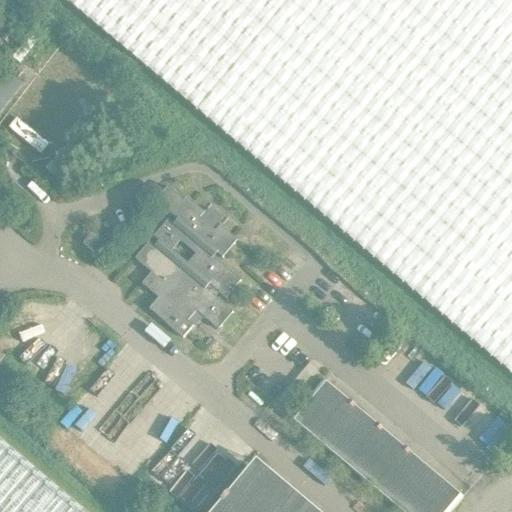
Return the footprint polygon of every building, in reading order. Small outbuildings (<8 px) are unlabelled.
[(0,31),(23,8),(15,0),(11,0),(0,12),(0,31)] [(511,0),(62,0),(197,112),(511,376),(511,0)] [(19,64),(47,29),(39,24),(12,58),(19,64)] [(0,95),(18,70),(7,62),(3,68),(2,67),(0,70),(0,95)] [(60,159),(51,168),(65,181),(74,171),(60,159)] [(156,240),(161,245),(157,249),(152,245),(136,264),(150,275),(142,285),(158,299),(149,310),(183,340),(193,327),(194,328),(203,318),(209,323),(217,331),(232,314),(215,299),(219,294),(226,300),(240,283),(231,276),(213,261),(218,256),(224,261),(240,243),(190,200),(187,204),(168,188),(155,202),(174,218),(174,219),(178,223),(175,228),(170,224),(156,240)] [(83,244),(97,256),(107,244),(93,232),(83,244)] [(48,412),(55,404),(17,373),(11,381),(48,412)] [(398,511),(454,511),(464,501),(327,385),(295,424),(398,511)] [(0,511),(80,511),(0,444),(0,511)] [(312,511),(257,465),(217,511),(312,511)]
